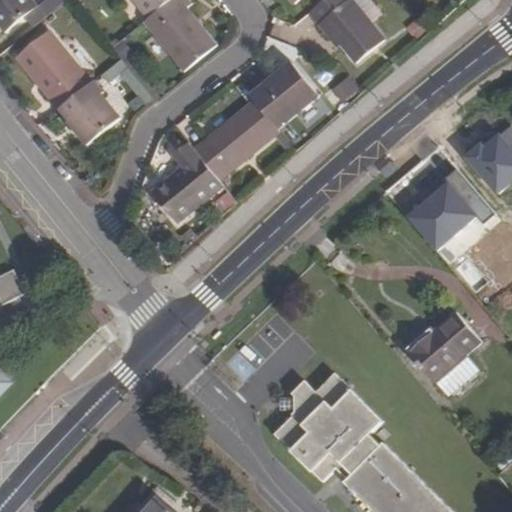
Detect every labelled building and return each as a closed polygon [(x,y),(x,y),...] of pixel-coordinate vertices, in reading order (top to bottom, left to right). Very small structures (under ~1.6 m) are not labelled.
[(0,0),(0,27),(6,35),(26,18),(39,7),(36,4),(32,0),(0,0)] [(40,0),(36,4),(39,7),(26,18),(34,29),(69,0),(40,0)] [(132,0),(148,20),(172,0),(132,0)] [(218,46),(189,8),(193,4),(189,0),(172,0),(148,20),(144,23),(185,73),(218,46)] [(357,65),(386,41),(352,0),(327,0),(310,14),(334,43),(337,41),(341,46),(357,65)] [(51,32),(17,60),(59,112),(60,110),(93,84),(51,32)] [(119,82),(146,105),(159,91),(122,59),(103,80),(113,88),(119,82)] [(279,130),(320,97),(294,63),(252,97),(256,102),(279,130)] [(342,102),(362,91),(355,78),(335,89),(342,102)] [(93,84),(60,110),(70,122),(89,146),(122,120),(101,95),(104,93),(95,82),(93,84)] [(317,106),(325,116),(339,104),(332,94),(317,106)] [(256,102),(196,152),(221,182),(280,133),(279,130),(256,102)] [(190,144),(174,157),(183,168),(153,193),(179,224),(225,187),(221,182),(196,152),(190,144)] [(238,204),(229,192),(219,202),(227,213),(238,204)] [(16,270),(0,278),(0,298),(4,306),(28,293),(16,270)] [(468,357),(484,343),(457,314),(430,337),(427,334),(407,351),(436,384),(437,383),(450,397),(480,370),(468,357)] [(0,371),(0,395),(12,383),(0,371)] [(371,436),(385,423),(336,374),(317,394),(306,382),(293,395),(296,397),(295,413),(293,416),(295,417),(275,436),(324,483),(337,469),(349,480),(346,484),(374,511),(453,511),(385,444),(382,447),(371,436)] [(173,511),(160,500),(148,511),(139,511),(132,505),(126,511),(173,511)]
